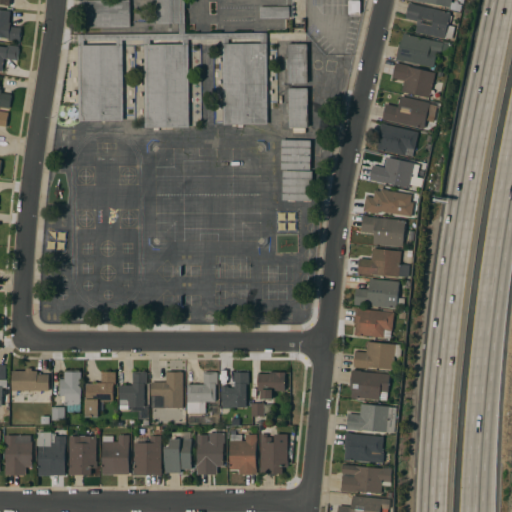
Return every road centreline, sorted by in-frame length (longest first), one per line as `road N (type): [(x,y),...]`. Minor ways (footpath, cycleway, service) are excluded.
road 1 (motorway): [(510,0),(469,213),(442,511)]
road 2 (residential): [(386,0),(323,338),(307,506)]
road 3 (residential): [(55,0),(14,338)]
road 4 (residential): [(323,338),(14,338)]
road 5 (residential): [(0,505),(307,506)]
road 6 (motorway): [(481,473),(484,373),(511,174)]
